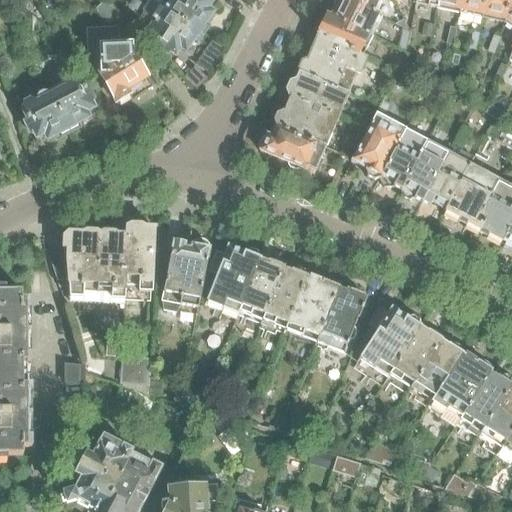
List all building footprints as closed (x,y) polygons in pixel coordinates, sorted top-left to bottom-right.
[(206,0),(152,0),(151,2),(202,36),(208,27),(204,24),(211,14),(206,11),(208,7),(207,1),(206,0)] [(330,17),(329,19),(371,37),(375,29),(372,27),(377,16),(373,15),(374,11),(351,0),(338,0),(334,8),(335,12),(332,18),(330,17)] [(379,2),(382,0),(351,0),(374,11),(379,2)] [(436,10),(438,0),(416,0),(416,2),(424,5),(424,7),(436,10)] [(438,0),(436,10),(459,15),(461,0),(438,0)] [(481,20),(485,0),(461,0),(459,15),(481,20)] [(503,25),(508,0),(485,0),(481,20),(503,25)] [(511,29),(511,0),(508,0),(503,25),(511,29)] [(196,45),(202,36),(151,2),(147,3),(141,10),(141,15),(139,19),(149,26),(149,27),(152,29),(149,33),(151,41),(160,46),(158,49),(169,56),(170,53),(171,54),(177,53),(180,49),(185,52),(192,42),(196,45)] [(361,58),(371,37),(329,19),(326,17),(316,38),(317,38),(361,58)] [(430,38),(433,26),(423,23),(420,36),(430,38)] [(453,46),(456,29),(450,28),(446,44),(453,46)] [(475,51),(479,34),(472,33),(468,50),(475,51)] [(494,55),(500,39),(493,36),(487,52),(494,55)] [(297,71),(299,75),(335,92),(345,71),(359,77),(367,61),(361,58),(317,38),(306,61),(305,61),(301,62),(297,71)] [(211,43),(196,67),(208,75),(223,51),(224,50),(212,42),(211,43)] [(152,88),(138,65),(137,50),(132,50),(132,46),(97,47),(98,74),(99,75),(93,79),(89,73),(84,77),(94,94),(106,87),(116,104),(135,92),(138,97),(152,88)] [(499,83),(506,67),(500,65),(493,80),(499,83)] [(349,99),(335,92),(299,75),(296,82),(290,84),(287,92),(289,98),(340,119),(349,99)] [(50,98),(69,134),(80,129),(77,124),(88,119),(85,113),(89,111),(91,105),(91,104),(93,103),(86,89),(84,90),(80,82),(72,79),(64,83),(62,91),(50,98)] [(436,99),(440,91),(430,86),(426,94),(436,99)] [(383,100),(379,108),(380,109),(350,163),(365,171),(364,173),(365,173),(367,178),(374,182),(379,181),(405,131),(383,119),(397,92),(389,88),(383,100)] [(60,139),(69,134),(50,98),(47,93),(29,102),(30,104),(22,109),(20,114),(31,135),(34,134),(34,135),(40,137),(44,134),(47,140),(58,134),(60,139)] [(376,107),(379,108),(383,100),(375,96),(371,104),(375,106),(376,107)] [(326,149),(340,119),(289,98),(290,98),(283,113),(281,112),(281,113),(276,115),(273,122),(275,127),(274,128),(275,128),(326,149)] [(500,123),(504,114),(488,106),(485,114),(495,120),(500,123)] [(498,139),(504,129),(494,123),(488,133),(498,139)] [(444,211),(470,166),(474,159),(461,153),(472,132),(462,126),(455,141),(448,154),(421,203),(429,208),(431,204),(444,211)] [(315,172),(326,149),(275,128),(271,138),(266,136),(265,139),(261,140),(258,146),(260,150),(259,153),(287,165),(289,169),(294,172),(299,170),(305,172),(307,168),(315,172)] [(400,192),(427,143),(405,131),(379,181),(383,189),(384,190),(393,189),(393,188),(400,192)] [(348,159),(355,146),(346,142),(343,150),(337,147),(334,152),(348,159)] [(415,200),(421,203),(448,154),(427,143),(400,192),(402,198),(409,202),(415,200)] [(466,225),(480,232),(487,219),(479,215),(497,181),(470,166),(444,211),(444,212),(459,220),(458,223),(465,227),(466,225)] [(487,219),(480,232),(479,234),(486,238),(488,236),(503,244),(503,242),(511,226),(511,188),(497,181),(479,215),(487,219)] [(511,226),(503,242),(511,247),(511,226)] [(126,235),(122,288),(136,289),(136,295),(149,295),(154,230),(144,230),(140,228),(130,227),(126,229),(126,235)] [(94,305),(100,236),(96,234),(86,234),(82,235),(68,235),(63,239),(63,250),(67,250),(67,256),(48,256),(56,283),(57,283),(66,283),(68,299),(72,299),(72,304),(94,305)] [(121,307),(122,288),(126,235),(121,235),(121,237),(117,237),(113,235),(103,234),(100,236),(94,305),(121,307)] [(198,310),(209,251),(208,251),(209,247),(207,244),(203,242),(200,241),(196,242),(192,244),(192,247),(173,244),(163,296),(162,303),(163,312),(176,314),(179,307),(198,310)] [(238,315),(260,261),(260,260),(259,260),(257,254),(250,252),(245,254),(244,254),(228,248),(224,257),(216,254),(211,269),(212,269),(210,276),(215,278),(205,306),(237,318),(238,315)] [(263,319),(283,270),(283,269),(281,264),(273,261),(269,263),(268,263),(267,264),(260,261),(238,315),(251,319),(252,315),(263,319)] [(287,329),(306,279),(307,278),(306,278),(304,273),(297,270),(292,272),(291,272),(291,273),(283,270),(263,319),(260,327),(272,332),(275,324),(287,329)] [(321,285),(306,279),(287,329),(285,332),(301,339),(303,335),(318,341),(338,290),(338,289),(337,289),(335,285),(332,283),(328,282),(325,282),(323,283),(322,283),(321,285)] [(0,375),(30,376),(30,308),(30,301),(21,301),(21,293),(5,294),(5,289),(0,288),(0,375)] [(338,290),(318,341),(316,345),(328,350),(331,344),(345,349),(347,344),(354,342),(356,334),(353,328),(356,321),(358,322),(366,299),(363,298),(361,294),(358,292),(354,291),(350,292),(349,292),(346,291),(345,293),(338,290)] [(358,361),(387,380),(420,329),(421,328),(420,328),(419,322),(412,318),(407,319),(406,320),(391,310),(386,318),(379,313),(370,327),(371,328),(365,337),(372,341),(358,361)] [(412,390),(411,389),(441,343),(442,342),(441,341),(440,336),(434,332),(428,333),(427,333),(420,329),(387,380),(409,394),(412,390)] [(424,391),(434,398),(462,356),(463,355),(462,355),(461,350),(454,345),(449,347),(448,346),(448,347),(441,343),(411,389),(412,390),(421,396),(424,391)] [(137,357),(138,347),(125,346),(124,356),(137,357)] [(431,403),(460,421),(490,374),(491,373),(490,372),(489,368),(487,365),(483,363),(479,363),(477,364),(476,363),(475,365),(462,356),(434,398),(431,403)] [(148,387),(149,359),(121,357),(119,386),(148,387)] [(101,377),(103,372),(86,367),(87,378),(101,377)] [(83,385),(83,368),(65,368),(65,386),(83,385)] [(481,435),(511,388),(511,387),(510,381),(503,377),(498,378),(497,379),(490,374),(460,421),(469,428),(466,432),(478,439),(481,435)] [(31,449),(30,376),(0,375),(0,462),(6,462),(6,457),(22,457),(22,449),(31,449)] [(101,394),(101,387),(89,388),(90,396),(101,394)] [(505,444),(511,432),(511,388),(481,435),(492,443),(496,438),(505,444)] [(201,413),(206,396),(184,389),(179,406),(201,413)] [(299,424),(306,408),(295,403),(288,419),(299,424)] [(282,435),(287,422),(272,417),(267,430),(282,435)] [(511,432),(505,444),(502,449),(511,455),(511,432)] [(94,511),(101,511),(131,456),(133,453),(103,436),(90,458),(87,456),(75,477),(78,479),(70,493),(63,495),(66,504),(77,501),(90,508),(90,509),(94,511)] [(290,444),(285,458),(307,465),(311,450),(290,444)] [(386,457),(371,448),(363,461),(380,466),(386,457)] [(131,456),(101,511),(139,511),(163,471),(150,463),(148,466),(131,456)] [(420,482),(428,471),(429,468),(430,466),(418,458),(407,474),(420,482)] [(364,487),(369,470),(361,468),(356,485),(364,487)] [(468,498),(475,487),(468,482),(460,493),(468,498)] [(477,502),(485,490),(477,485),(468,498),(468,499),(477,501),(477,502)] [(204,511),(204,506),(217,505),(215,487),(168,491),(168,495),(164,496),(165,503),(160,504),(160,511),(204,511)]
